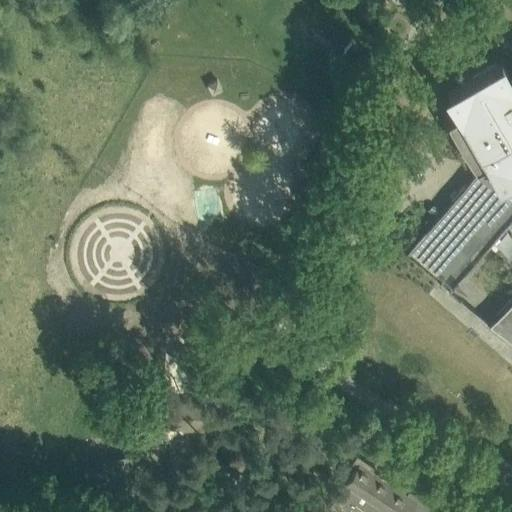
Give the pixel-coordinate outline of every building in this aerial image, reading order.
[(469,88),(454,76),(454,77),(460,82),(447,89),(458,108),(445,115),(475,168),(488,161),(498,180),(511,172),(511,77),(511,79),(500,60),(472,76),(473,77),(474,76),(478,83),(469,88)] [(229,281),(216,304),(234,314),(247,292),(229,281)] [(511,297),(489,324),(511,344),(511,297)] [(454,309),(473,331),(483,322),(464,300),(454,309)] [(152,402),(152,426),(200,426),(200,403),(152,402)] [(352,468),(329,503),(342,511),(354,511),(356,509),(359,511),(433,511),(436,509),(417,496),(415,499),(371,469),(374,465),(356,454),(348,466),(352,468)] [(130,455),(106,457),(110,505),(134,503),(130,455)]
